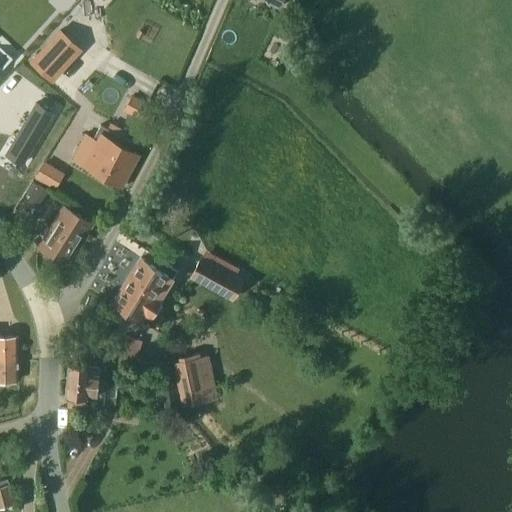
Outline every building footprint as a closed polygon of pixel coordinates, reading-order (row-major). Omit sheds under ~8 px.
[(67,22),(30,63),(50,82),(88,40),(67,22)] [(42,106),(10,155),(27,166),(59,116),(42,106)] [(76,132),(65,149),(75,155),(72,159),(122,188),(139,155),(130,150),(134,143),(100,125),(93,139),(85,134),(84,136),(76,132)] [(38,175),(57,187),(64,176),(45,164),(38,175)] [(28,201),(38,208),(49,190),(39,184),(38,184),(33,181),(26,192),(31,195),(28,201)] [(38,248),(67,266),(93,224),(64,206),(38,248)] [(145,250),(112,302),(140,319),(172,267),(145,250)] [(201,258),(191,277),(225,295),(235,276),(201,258)] [(18,358),(18,336),(0,335),(0,353),(2,353),(2,358),(18,358)] [(0,384),(3,385),(3,381),(19,381),(18,358),(2,358),(2,353),(0,353),(0,384)] [(183,404),(216,398),(208,356),(174,363),(177,378),(183,404)] [(69,365),(66,396),(67,396),(66,406),(104,408),(106,382),(98,382),(100,367),(89,367),(89,366),(69,365)] [(177,378),(160,381),(165,408),(183,404),(177,378)] [(0,447),(0,449),(7,464),(14,461),(7,445),(0,447)] [(8,479),(0,480),(0,508),(8,506),(15,505),(10,485),(9,485),(8,479)]
